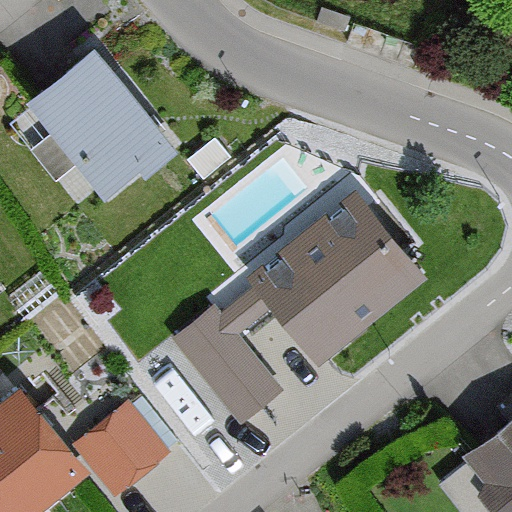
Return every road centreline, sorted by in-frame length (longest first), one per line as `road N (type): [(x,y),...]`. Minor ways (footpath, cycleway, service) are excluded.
road 1 (residential): [(511,166),(227,50),(183,0)]
road 2 (residential): [(248,511),(511,301)]
